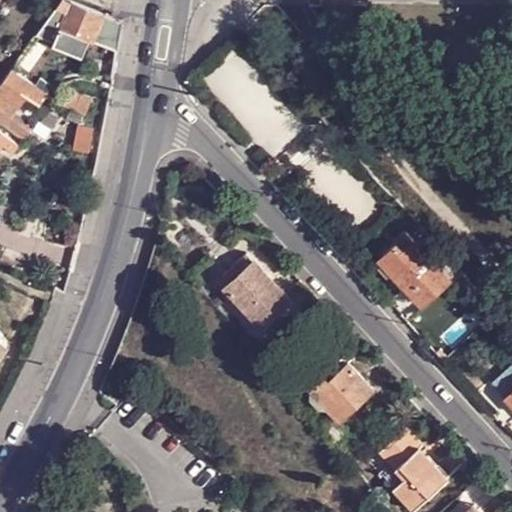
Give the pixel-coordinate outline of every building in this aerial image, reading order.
[(67,0),(62,0),(39,34),(59,44),(57,49),(84,60),(90,40),(96,42),(120,52),(126,22),(107,15),(72,1),(67,0)] [(51,96),(49,96),(12,71),(0,87),(0,97),(19,112),(28,100),(40,109),(51,96)] [(92,105),(68,96),(62,111),(86,121),(92,105)] [(0,118),(9,125),(19,112),(0,97),(0,118)] [(0,153),(12,139),(0,129),(0,153)] [(398,242),(384,258),(427,302),(453,276),(417,238),(406,248),(398,242)] [(248,250),(224,273),(230,279),(254,256),(248,250)] [(217,266),(211,274),(262,324),(292,295),(254,256),(230,279),(224,273),(217,266)] [(326,375),(313,389),(337,412),(344,417),(375,385),(350,359),(331,378),(326,375)] [(337,412),(325,427),(340,449),(356,431),(343,418),(337,412)] [(409,416),(382,443),(413,476),(404,486),(425,505),(454,477),(426,443),(430,438),(409,416)]
